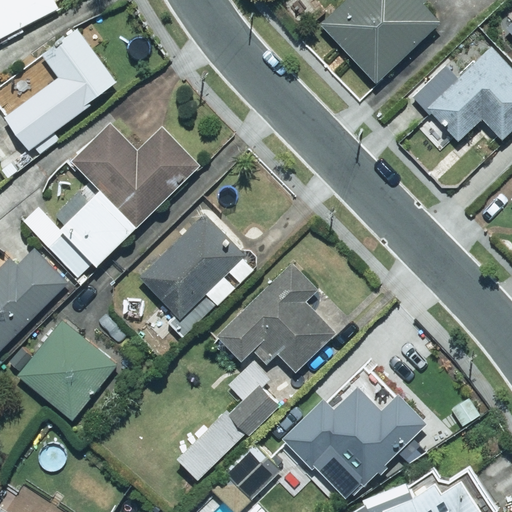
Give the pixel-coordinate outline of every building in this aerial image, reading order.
[(0,0),(0,38),(63,7),(59,0),(0,0)] [(380,84),(446,24),(427,3),(430,0),(347,0),(323,22),(380,84)] [(7,118),(33,150),(119,80),(77,28),(42,57),(58,76),(7,118)] [(511,129),(511,60),(497,45),(465,77),(449,61),(415,95),(417,97),(387,127),(402,142),(418,126),(442,150),(456,136),(460,140),(484,116),(504,137),(511,129)] [(72,161),(93,183),(55,219),(42,204),(26,219),(49,244),(81,278),(204,162),(166,122),(138,149),(113,122),(72,161)] [(262,270),(210,213),(143,274),(194,331),(262,270)] [(0,349),(69,280),(38,249),(25,262),(16,252),(0,268),(0,349)] [(270,364),(278,355),(295,371),(336,329),(305,299),(320,284),(294,258),(217,336),(244,362),(233,386),(247,400),(230,415),(211,432),(206,426),(196,435),(199,438),(180,455),(199,477),(248,435),(249,436),(282,407),(264,386),(272,378),(247,353),(253,347),(270,364)] [(122,362),(64,316),(16,376),(75,422),(122,362)] [(331,399),(291,439),(352,500),(431,421),(403,393),(385,410),(359,385),(338,406),(331,399)] [(451,411),(434,423),(447,442),(464,429),(451,411)] [(244,502),(252,493),(260,499),(287,469),(254,440),(227,470),(228,471),(220,480),(244,502)] [(511,456),(511,455),(489,471),(504,492),(511,486),(511,456)] [(411,479),(343,511),(500,511),(502,511),(472,463),(446,482),(435,466),(412,482),(411,479)]
